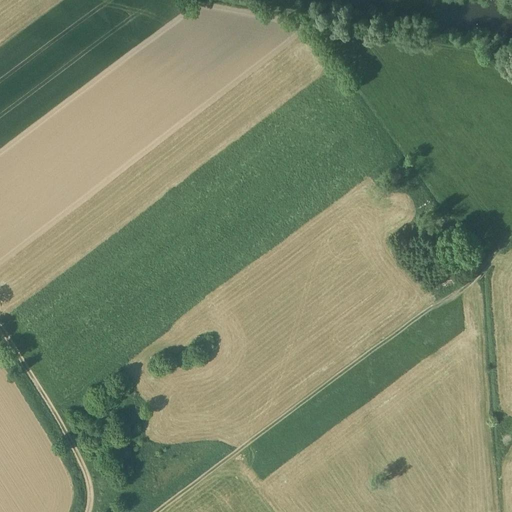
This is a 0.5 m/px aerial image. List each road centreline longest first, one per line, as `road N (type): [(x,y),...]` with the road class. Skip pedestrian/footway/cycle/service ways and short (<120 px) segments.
road 1 (track): [(162,511),(511,245)]
road 2 (track): [(511,62),(226,0)]
road 3 (track): [(495,511),(479,277)]
road 4 (track): [(0,325),(88,475),(90,511)]
